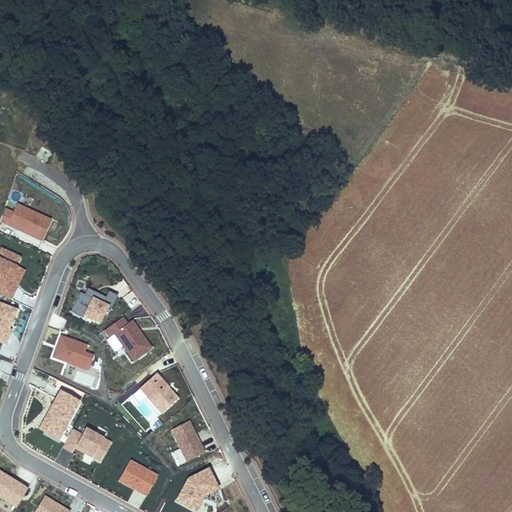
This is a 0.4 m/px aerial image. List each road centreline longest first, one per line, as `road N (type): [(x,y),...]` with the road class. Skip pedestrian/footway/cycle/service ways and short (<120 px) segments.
road 1 (residential): [(122,511),(17,453),(5,428),(60,261),(84,244)]
road 2 (residential): [(84,244),(114,251),(162,315),(261,511)]
